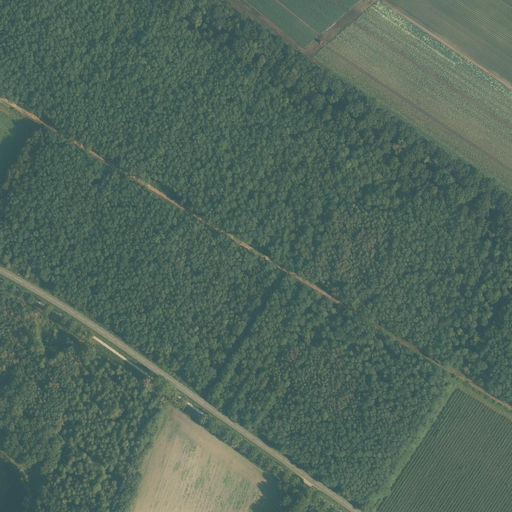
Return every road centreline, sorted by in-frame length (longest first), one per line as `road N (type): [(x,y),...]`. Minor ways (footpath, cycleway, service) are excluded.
road 1 (track): [(511,239),(151,0)]
road 2 (secondary): [(355,511),(85,320),(0,270)]
road 3 (track): [(511,198),(214,0)]
road 4 (track): [(511,300),(375,511)]
